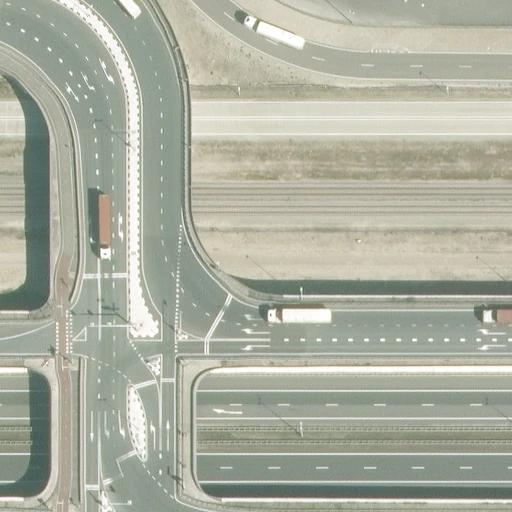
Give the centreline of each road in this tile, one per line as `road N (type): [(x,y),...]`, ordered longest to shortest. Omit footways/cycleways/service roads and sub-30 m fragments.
road 1 (trunk): [(0,469),(511,467)]
road 2 (trunk): [(511,404),(0,404)]
road 3 (unclassified): [(0,19),(67,45),(97,91),(106,291),(99,346)]
road 4 (unclassified): [(169,347),(168,113),(145,45),(107,0)]
road 5 (trunk): [(511,338),(169,347)]
